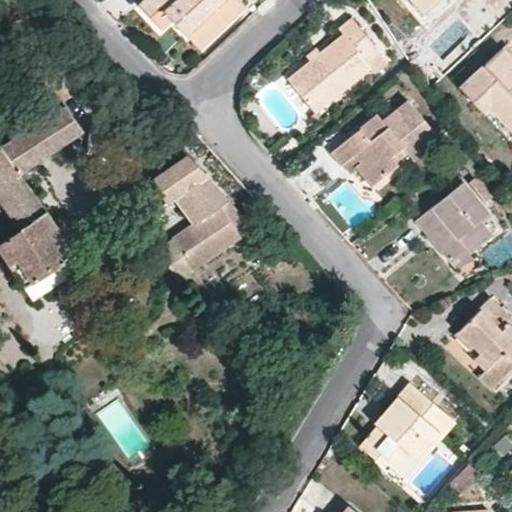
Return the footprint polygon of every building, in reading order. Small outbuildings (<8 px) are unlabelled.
[(171,20),(186,35),(222,0),(144,0),(139,6),(160,29),(171,20)] [(239,0),(222,0),(186,35),(200,50),(245,6),(239,0)] [(416,0),(414,2),(422,11),(434,0),(416,0)] [(320,50),(310,58),(288,77),(304,98),(314,91),(324,104),(371,65),(367,60),(380,49),(352,16),(338,27),(343,32),(329,44),(320,50)] [(305,53),(310,58),(320,50),(315,45),(305,53)] [(511,59),(501,47),(459,86),(511,143),(511,59)] [(314,91),(304,98),(315,111),(324,104),(314,91)] [(340,164),(343,162),(354,153),(361,162),(358,165),(372,183),(397,163),(392,156),(403,146),(412,158),(439,135),(408,98),(383,119),(377,112),(329,151),(340,164)] [(65,102),(0,146),(0,202),(18,228),(0,240),(0,247),(25,285),(75,252),(20,172),(84,128),(65,102)] [(354,153),(343,162),(346,166),(349,171),(358,165),(361,162),(354,153)] [(187,154),(153,177),(170,200),(178,195),(195,220),(158,247),(180,278),(254,225),(220,189),(187,154)] [(428,232),(450,258),(465,246),(469,251),(493,232),(480,217),(487,209),(462,179),(415,217),(428,232)] [(465,246),(450,258),(457,267),(472,255),(469,251),(465,246)] [(473,356),(486,367),(499,380),(511,365),(511,325),(508,322),(511,317),(511,315),(491,294),(469,316),(458,327),(481,348),(473,356)] [(499,380),(486,367),(477,375),(490,388),(499,380)] [(378,425),(360,445),(400,480),(454,419),(410,380),(381,415),(375,422),(378,425)] [(465,481),(479,467),(469,456),(456,472),(465,481)] [(359,511),(349,503),(340,511),(359,511)]
